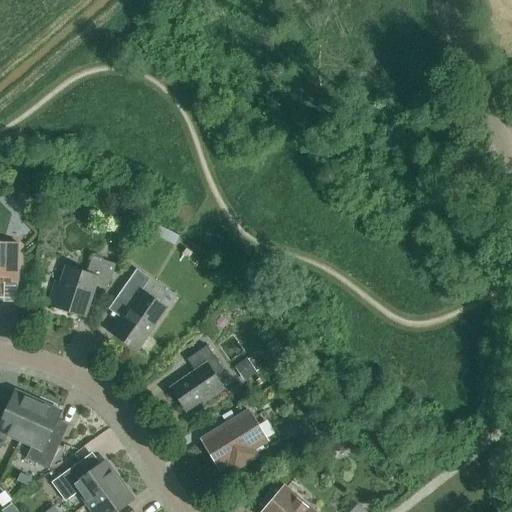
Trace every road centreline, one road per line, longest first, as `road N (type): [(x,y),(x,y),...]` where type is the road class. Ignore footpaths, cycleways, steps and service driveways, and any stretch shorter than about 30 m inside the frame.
road 1 (residential): [(0,358),(80,381),(97,394),(186,511)]
road 2 (unclassified): [(511,172),(444,0)]
